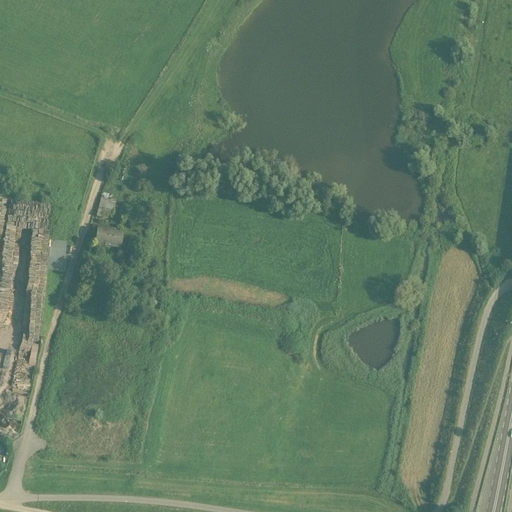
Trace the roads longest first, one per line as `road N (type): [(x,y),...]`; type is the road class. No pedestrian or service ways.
road 1 (unclassified): [(11,497),(74,251),(111,146)]
road 2 (unclassified): [(511,284),(486,310),(436,511)]
road 3 (unclassified): [(231,511),(139,499),(11,497)]
road 4 (track): [(0,93),(103,132),(111,146)]
